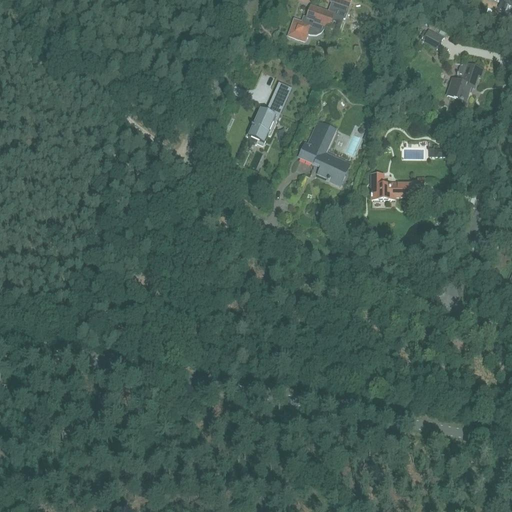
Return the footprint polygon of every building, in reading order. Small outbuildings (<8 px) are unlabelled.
[(327,13),(310,7),(306,19),(303,21),(302,23),(294,21),(288,37),(305,43),(307,36),(311,37),(316,37),(321,35),(324,29),(325,27),(339,32),(343,19),(344,19),(348,10),(351,0),(330,0),(329,3),(331,4),(327,13)] [(511,0),(493,0),(500,3),(498,8),(500,9),(500,10),(506,13),(509,7),(511,8),(511,0)] [(443,39),(429,30),(421,44),(435,52),(443,39)] [(446,97),(457,101),(455,107),(464,110),(471,89),(474,90),(479,78),(482,79),(485,72),(467,66),(467,67),(461,65),(457,77),(463,79),(461,83),(452,80),(446,97)] [(278,84),(271,96),(284,102),(290,90),(278,84)] [(284,102),(271,96),(266,109),(279,115),(284,102)] [(263,115),(257,113),(250,128),(248,127),(244,136),(250,138),(254,143),(261,146),(266,135),(268,136),(275,122),(279,115),(266,109),(263,115)] [(299,160),(314,167),(315,166),(321,169),(317,176),(327,181),(327,182),(340,188),(350,167),(326,156),(336,133),(318,124),(307,147),(305,146),(299,160)] [(412,150),(432,151),(433,136),(413,135),(412,150)] [(390,185),(390,186),(383,186),(383,176),(371,176),(371,191),(371,202),(395,202),(395,199),(418,199),(418,203),(430,203),(430,189),(419,189),(419,186),(405,186),(405,185),(390,185)]
